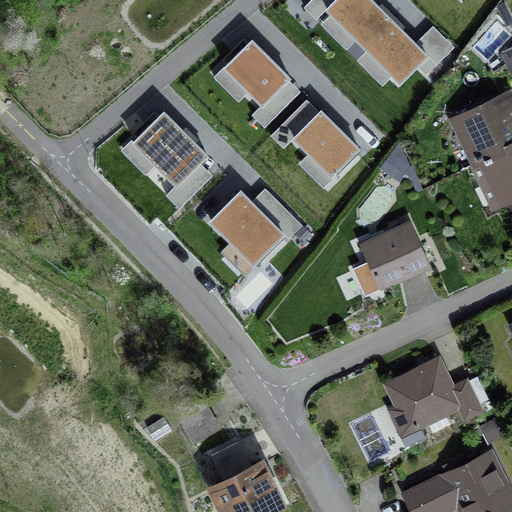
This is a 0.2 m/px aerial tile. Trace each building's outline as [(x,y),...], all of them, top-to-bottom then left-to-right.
[(426,52),(372,0),(338,0),(330,8),(402,77),(426,52)] [(292,72),(250,32),(223,60),(264,100),(292,72)] [(511,48),(500,55),(511,78),(511,48)] [(479,164),(484,162),(511,147),(511,112),(505,98),(457,122),(479,164)] [(362,149),(321,109),(294,137),(335,178),(362,149)] [(203,155),(162,115),(134,143),(176,183),(203,155)] [(511,147),(484,162),(505,203),(511,199),(511,147)] [(282,233),(240,193),(213,221),(254,261),(282,233)] [(423,264),(406,232),(364,254),(381,286),(423,264)] [(459,402),(440,364),(396,386),(415,424),(459,402)] [(196,445),(220,432),(201,395),(176,408),(196,445)] [(256,511),(279,500),(261,467),(246,475),(235,454),(215,464),(227,485),(214,492),(224,511),(256,511)] [(467,511),(507,511),(511,510),(487,461),(430,489),(441,511),(448,511),(464,505),(467,511)]
